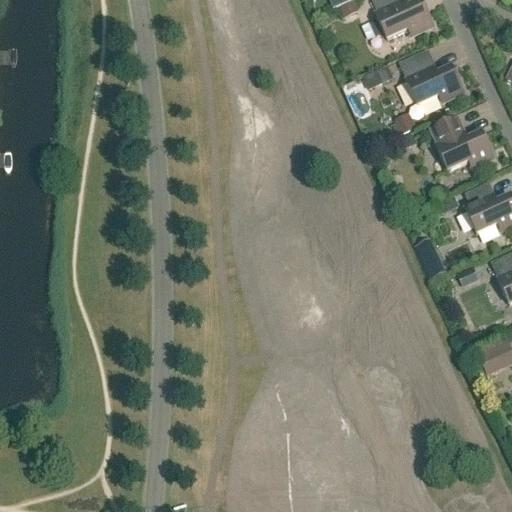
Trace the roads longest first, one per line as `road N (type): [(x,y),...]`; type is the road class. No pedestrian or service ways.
road 1 (unclassified): [(154,511),(159,199),(138,0)]
road 2 (residential): [(448,1),(511,139)]
